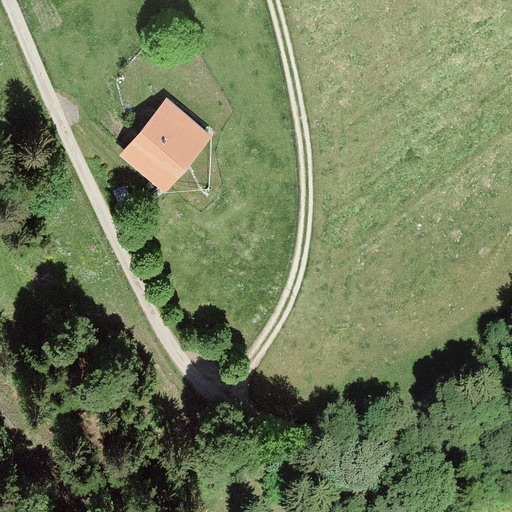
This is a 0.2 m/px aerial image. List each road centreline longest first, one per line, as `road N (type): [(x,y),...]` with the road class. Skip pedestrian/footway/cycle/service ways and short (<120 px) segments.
road 1 (track): [(5,0),(109,231),(177,353),(222,398),(292,437),(334,438),(511,378)]
road 2 (track): [(271,0),(295,90),(307,220),(280,314),(211,387)]
